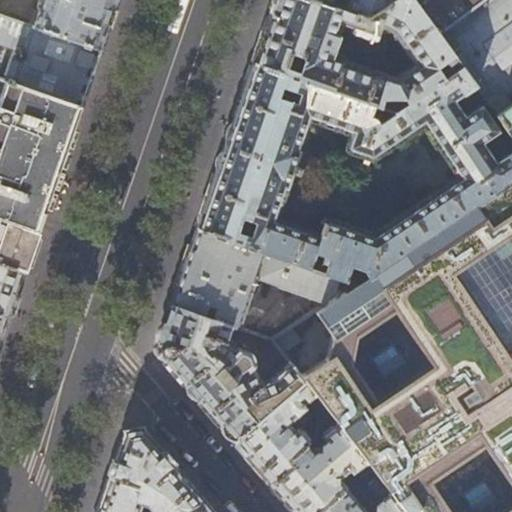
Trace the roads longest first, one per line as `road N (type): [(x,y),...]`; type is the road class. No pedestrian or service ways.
road 1 (secondary): [(80,321),(191,0)]
road 2 (residential): [(80,321),(247,511)]
road 3 (secondary): [(15,511),(80,321)]
